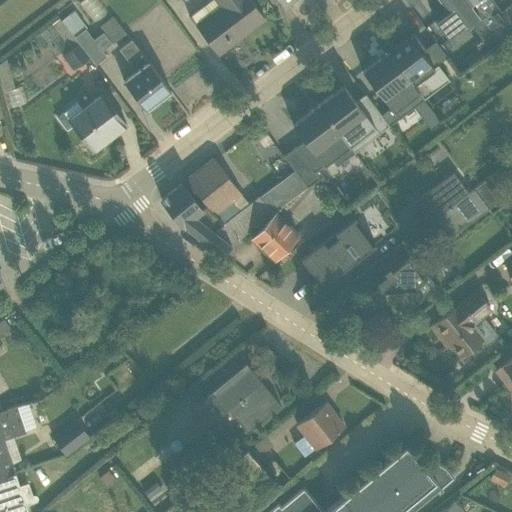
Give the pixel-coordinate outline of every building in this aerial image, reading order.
[(107,17),(94,0),(93,0),(78,12),(91,30),(107,17)] [(191,28),(214,60),(263,25),(244,0),(208,0),(216,10),(191,28)] [(498,41),(467,0),(437,0),(452,20),(462,12),(479,34),(466,43),(477,57),(498,41)] [(511,3),(501,12),(492,0),(467,0),(498,41),(511,30),(511,3)] [(49,13),(61,29),(75,19),(63,3),(49,13)] [(105,61),(76,23),(64,32),(93,70),(105,61)] [(123,40),(111,24),(95,36),(106,52),(123,40)] [(422,50),(410,35),(387,52),(422,99),(445,82),(433,65),(445,57),(434,41),(422,50)] [(168,92),(132,46),(121,54),(134,71),(121,81),(145,111),(168,92)] [(422,99),(387,52),(353,76),(366,94),(388,124),(422,99)] [(76,69),(67,57),(59,62),(69,75),(76,69)] [(388,124),(366,94),(352,104),(340,88),(322,101),(356,147),(388,124)] [(62,127),(85,158),(124,129),(100,98),(62,127)] [(356,147),(322,101),(290,125),(303,144),(286,156),(306,184),(356,147)] [(185,182),(186,182),(160,200),(180,229),(207,211),(214,220),(245,197),(217,159),(185,182)] [(414,201),(442,240),(481,212),(453,174),(414,201)] [(249,238),(272,259),(297,233),(274,212),(249,238)] [(300,263),(318,287),(370,247),(351,223),(300,263)] [(386,301),(396,313),(417,297),(411,288),(420,282),(404,261),(373,284),(376,288),(356,303),(366,316),(386,301)] [(493,314),(474,290),(429,326),(458,362),(483,342),(474,330),(493,314)] [(0,319),(0,333),(18,321),(12,312),(0,319)] [(511,346),(495,361),(511,381),(511,346)] [(105,381),(127,367),(118,352),(95,366),(105,381)] [(278,407),(242,366),(193,409),(218,437),(236,421),(247,434),(278,407)] [(0,406),(0,472),(7,470),(4,461),(17,457),(10,434),(30,428),(22,400),(0,406)] [(296,424),(314,449),(345,427),(327,402),(296,424)] [(167,453),(191,421),(177,410),(152,441),(167,453)] [(45,433),(59,452),(84,433),(70,414),(45,433)] [(295,430),(283,436),(290,450),(302,445),(295,430)] [(409,511),(451,478),(425,447),(413,457),(404,446),(323,511),(319,511),(302,490),(279,509),(276,505),(267,511),(409,511)] [(127,480),(139,471),(128,457),(116,466),(127,480)] [(11,483),(7,470),(0,472),(0,511),(3,511),(36,503),(28,478),(11,483)] [(133,487),(142,499),(155,490),(145,477),(133,487)] [(457,511),(458,511),(445,497),(427,511),(457,511)]
